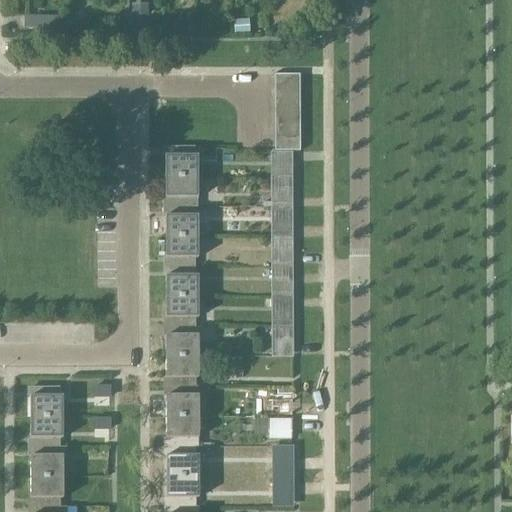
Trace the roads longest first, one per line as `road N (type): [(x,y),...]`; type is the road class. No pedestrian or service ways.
road 1 (residential): [(0,87),(126,87),(127,110),(127,354),(0,355)]
road 2 (residential): [(359,511),(357,0)]
